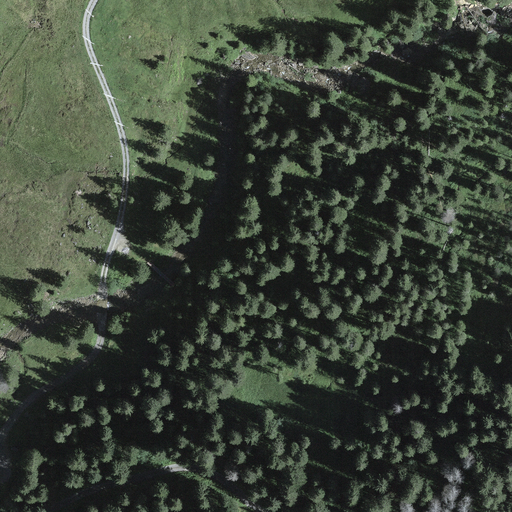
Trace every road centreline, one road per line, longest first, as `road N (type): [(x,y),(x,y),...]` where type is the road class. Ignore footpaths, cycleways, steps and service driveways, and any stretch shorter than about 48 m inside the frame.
road 1 (track): [(95,0),(86,36),(126,158),(99,343),(0,435)]
road 2 (track): [(47,511),(93,488),(187,466),(206,469),(266,511)]
